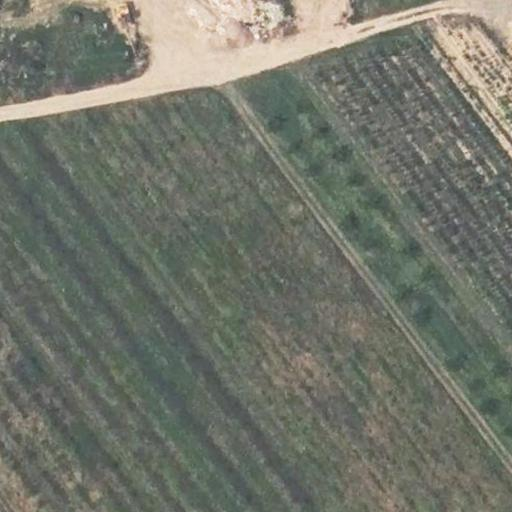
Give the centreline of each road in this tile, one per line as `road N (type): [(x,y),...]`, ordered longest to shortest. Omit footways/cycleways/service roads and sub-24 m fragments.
road 1 (track): [(0,112),(215,72),(443,5),(488,0)]
road 2 (track): [(213,68),(511,466)]
